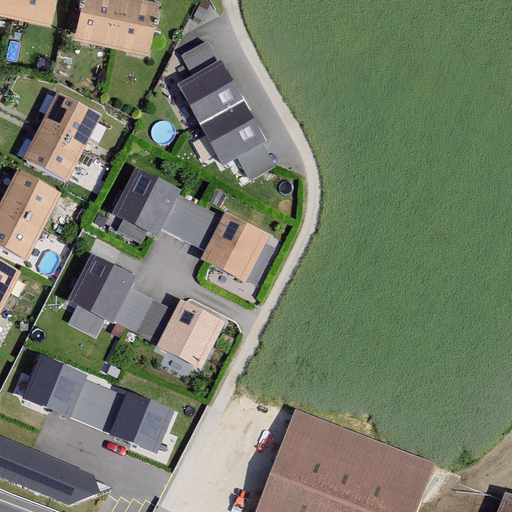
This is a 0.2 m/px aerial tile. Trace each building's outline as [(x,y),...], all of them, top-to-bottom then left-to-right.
[(3,12),(14,14),(16,0),(0,0),(0,5),(4,7),(3,12)] [(48,15),(50,0),(16,0),(14,14),(22,16),(23,10),(48,15)] [(106,42),(117,44),(125,5),(102,1),(102,0),(88,0),(82,32),(107,37),(106,42)] [(151,45),(158,7),(147,5),(146,9),(125,5),(117,44),(124,45),(126,40),(151,45)] [(210,42),(184,54),(190,68),(216,55),(210,42)] [(259,105),(234,61),(177,94),(202,138),(259,105)] [(99,116),(58,95),(50,110),(51,111),(43,127),(83,148),(99,116)] [(259,105),(202,138),(223,175),(281,143),(259,105)] [(83,148),(43,127),(31,150),(28,148),(22,160),(65,182),(83,148)] [(187,196),(146,173),(122,218),(162,240),(187,196)] [(61,197),(20,176),(12,191),(14,192),(5,208),(45,228),(61,197)] [(45,228),(5,208),(0,218),(0,249),(27,263),(45,228)] [(208,267),(256,292),(281,243),(234,218),(208,267)] [(143,287),(102,262),(77,303),(118,328),(143,287)] [(18,278),(0,269),(0,308),(2,310),(18,278)] [(236,331),(189,305),(163,354),(209,379),(236,331)] [(87,376),(40,356),(22,399),(69,419),(87,376)] [(175,412),(128,392),(109,434),(157,455),(175,412)] [(423,511),(435,482),(295,427),(282,461),(261,511),(423,511)] [(94,476),(0,436),(0,477),(69,506),(101,493),(94,476)]
